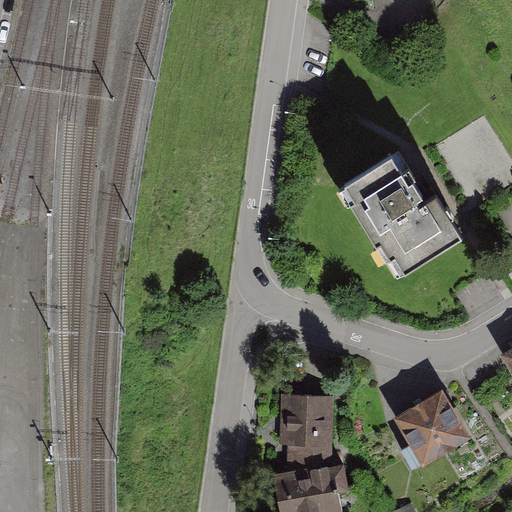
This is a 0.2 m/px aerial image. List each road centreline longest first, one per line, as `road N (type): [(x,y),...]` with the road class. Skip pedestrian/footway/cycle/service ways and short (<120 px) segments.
road 1 (residential): [(244,288),(284,0)]
road 2 (residential): [(511,321),(457,352),(426,355),(282,309),(244,288)]
road 3 (residential): [(214,511),(244,288)]
